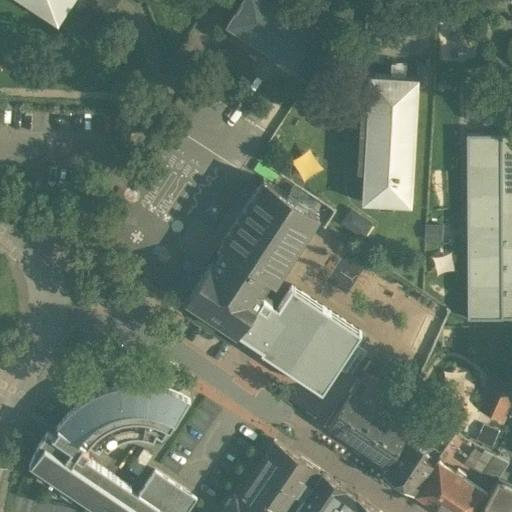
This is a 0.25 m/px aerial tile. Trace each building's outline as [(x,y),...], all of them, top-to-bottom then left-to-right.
[(23,0),(57,22),(57,21),(88,41),(114,0),(23,0)] [(343,26),(302,0),(240,0),(225,24),(310,78),(343,26)] [(390,14),(366,13),(364,39),(389,41),(390,14)] [(418,77),(369,74),(361,202),(411,205),(418,77)] [(468,319),(511,318),(511,121),(465,122),(468,319)] [(260,176),(216,244),(221,247),(211,262),(188,297),(187,297),(186,300),(225,326),(234,332),(236,329),(263,288),(270,277),(274,279),(317,214),(260,176)] [(351,207),(344,223),(367,232),(374,215),(351,207)] [(276,297),(263,288),(236,329),(234,332),(322,390),(364,327),(289,278),(276,297)] [(391,332),(379,348),(400,362),(411,347),(391,332)] [(391,388),(364,371),(329,424),(386,462),(407,431),(408,429),(378,409),(391,388)] [(511,391),(511,387),(494,379),(480,409),(500,418),(511,391)] [(106,387),(79,400),(68,410),(56,424),(59,426),(53,433),(47,429),(41,438),(35,449),(29,463),(102,511),(185,511),(197,495),(155,467),(138,491),(84,454),(88,449),(82,444),(83,442),(98,452),(102,447),(107,451),(114,445),(121,441),(130,439),(129,432),(136,432),(136,431),(139,431),(139,438),(148,440),(153,442),(156,436),(162,439),(190,397),(163,385),(134,382),(106,387)] [(439,424),(419,413),(408,429),(407,431),(409,432),(408,433),(425,445),(432,434),(432,433),(439,424)] [(408,433),(384,470),(413,490),(432,462),(419,454),(425,445),(408,433)] [(264,454),(236,494),(234,493),(221,511),(286,511),(281,508),(294,489),(302,494),(319,468),(318,467),(318,468),(301,456),(295,459),(286,453),(285,454),(271,444),(265,452),(264,453),(264,454)] [(143,447),(129,468),(138,474),(152,453),(143,447)] [(508,461),(484,448),(472,466),(496,479),(508,461)] [(455,472),(438,460),(416,492),(445,511),(474,511),(487,493),(463,476),(465,473),(458,468),(455,472)] [(293,511),(380,511),(321,470),(297,506),(293,511)] [(511,511),(511,489),(495,481),(487,493),(474,511),(511,511)]
